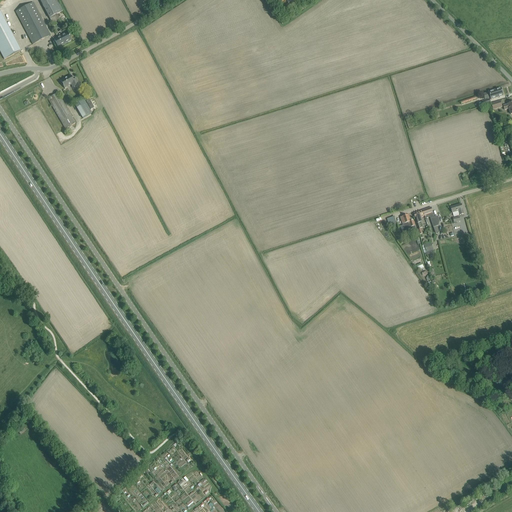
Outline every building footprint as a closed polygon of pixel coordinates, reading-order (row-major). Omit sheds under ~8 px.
[(62,11),(56,0),(39,0),(49,18),(62,11)] [(16,12),(30,40),(33,45),(50,35),(33,3),(16,12)] [(20,51),(0,11),(0,51),(4,59),(20,51)] [(54,40),(58,47),(71,40),(67,31),(63,33),(64,35),(54,40)] [(73,88),(80,85),(76,79),(73,81),(70,76),(61,81),(64,88),(71,84),(73,88)] [(501,90),(501,89),(484,94),(485,99),(491,97),(491,99),(503,96),(502,93),(503,92),(502,90),(501,90)] [(75,122),(60,97),(58,93),(48,99),(65,128),(75,122)] [(83,100),(75,105),(77,108),(83,119),(87,116),(91,113),(85,103),(83,100)] [(493,110),(502,107),(500,101),(492,104),(493,110)] [(511,114),(511,103),(503,106),(505,110),(509,109),(511,115),(511,114)] [(461,204),(451,207),(454,216),(460,215),(464,214),(463,210),(463,209),(461,204)] [(431,208),(422,211),(424,216),(425,216),(425,219),(430,217),(433,227),(438,226),(437,222),(440,221),(438,216),(435,217),(434,214),(433,214),(431,208)] [(422,217),(424,216),(422,211),(414,213),(417,223),(418,223),(419,228),(423,227),(421,223),(423,222),(422,217)] [(408,232),(416,229),(413,221),(411,222),(408,215),(406,216),(406,215),(404,216),(404,217),(401,218),(403,226),(400,227),(404,236),(408,235),(408,232)] [(433,250),(431,243),(424,245),(427,252),(433,250)] [(27,430),(23,425),(17,431),(21,435),(27,430)]
